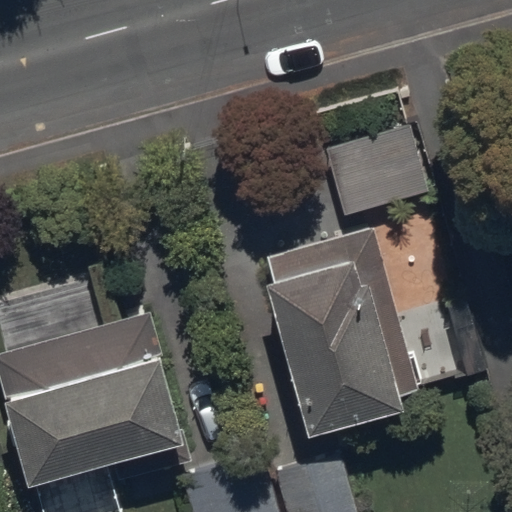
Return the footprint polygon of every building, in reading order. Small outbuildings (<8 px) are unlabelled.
[(326,151),(346,218),(431,191),(410,125),(326,151)] [(269,288),(313,441),(410,413),(377,299),(395,294),(377,230),(270,261),(277,285),(269,288)] [(0,365),(7,389),(31,474),(186,431),(161,346),(150,306),(0,348),(0,365)] [(358,511),(341,453),(277,472),(288,511),(358,511)] [(184,481),(193,511),(279,511),(262,457),(184,481)]
